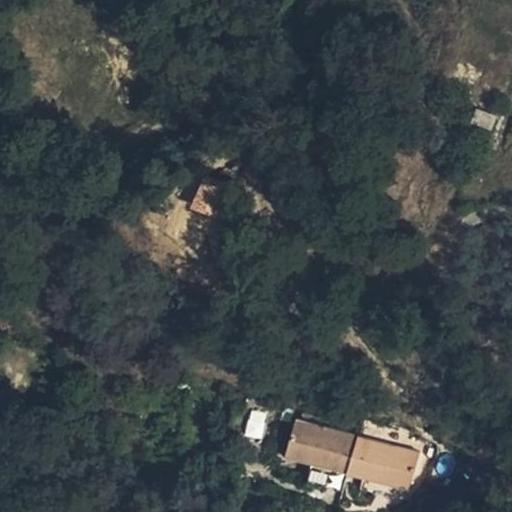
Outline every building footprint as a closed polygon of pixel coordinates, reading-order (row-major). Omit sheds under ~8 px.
[(219,210),(230,182),(205,171),(194,199),(219,210)] [(0,310),(0,324),(0,325),(12,316),(8,306),(0,310)] [(12,316),(0,325),(2,330),(16,323),(12,316)] [(39,379),(31,406),(48,410),(55,384),(39,379)] [(408,490),(419,452),(295,415),(285,453),(311,460),(345,471),(408,490)] [(340,491),(345,471),(311,460),(305,481),(340,491)]
